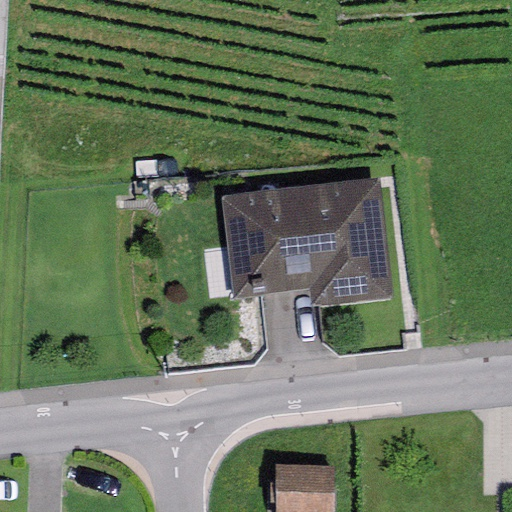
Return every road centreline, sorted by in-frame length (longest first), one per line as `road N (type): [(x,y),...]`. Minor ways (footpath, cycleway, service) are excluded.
road 1 (residential): [(178,406),(511,381)]
road 2 (residential): [(0,428),(178,406)]
